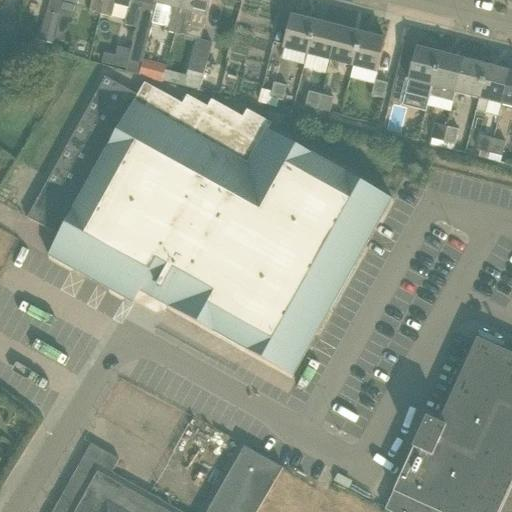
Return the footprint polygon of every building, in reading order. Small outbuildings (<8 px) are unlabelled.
[(61,17),(64,0),(50,0),(48,12),(46,11),(40,41),(54,45),(55,40),(61,17)] [(90,13),(101,16),(104,0),(64,0),(61,17),(73,20),(78,0),(90,0),(93,1),(90,13)] [(104,0),(101,16),(111,18),(115,5),(128,9),(124,25),(137,28),(143,4),(130,1),(130,0),(104,0)] [(163,32),(175,35),(183,0),(156,0),(156,3),(158,3),(157,8),(143,4),(137,28),(129,60),(126,70),(126,72),(139,75),(143,60),(152,24),(165,27),(163,32)] [(211,0),(183,0),(175,35),(187,37),(190,26),(204,29),(211,0)] [(306,56),(315,23),(293,17),(291,16),(283,50),(306,56)] [(338,29),(315,23),(306,56),(329,62),(330,62),(338,29)] [(0,36),(13,39),(15,30),(0,26),(0,36)] [(362,35),(338,29),(330,62),(353,68),(362,35)] [(384,40),(362,35),(353,68),(376,74),(386,40),(384,40)] [(212,43),(201,40),(196,39),(188,72),(204,76),(204,75),(212,43)] [(418,49),(417,48),(408,80),(396,76),(390,100),(403,103),(406,95),(429,101),(432,87),(440,55),(418,49)] [(101,63),(126,70),(129,60),(104,53),(101,63)] [(455,93),(464,61),(440,55),(432,87),(429,101),(430,97),(453,103),(455,93)] [(455,93),(478,99),(487,67),(464,61),(455,93)] [(502,105),(510,73),(487,67),(478,99),(479,99),(476,112),(486,114),(488,102),(502,105)] [(502,105),(511,107),(511,73),(510,73),(502,105)] [(141,292),(293,377),(392,200),(268,132),(272,125),(247,111),(243,118),(212,101),(208,108),(188,96),(183,105),(145,83),(138,96),(106,78),(28,219),(60,236),(49,257),(134,304),(135,302),(141,292)] [(371,96),(384,99),(388,85),(374,81),(371,96)] [(287,86),(274,83),(272,92),(262,90),(259,102),(269,105),(269,106),(277,108),(279,100),(283,101),(287,86)] [(318,110),(321,95),(309,92),(305,107),(318,110)] [(334,98),(321,95),(318,110),(330,113),(334,98)] [(431,139),(443,142),(447,127),(434,124),(431,139)] [(443,142),(456,145),(459,131),(447,127),(443,142)] [(479,151),(490,154),(494,139),(481,136),(478,151),(479,151)] [(506,142),(494,139),(490,154),(502,157),(506,142)] [(511,360),(500,355),(483,355),(471,366),(444,426),(427,419),(385,510),(388,511),(501,511),(504,506),(506,502),(511,492),(511,489),(511,360)] [(93,445),(66,493),(66,494),(56,511),(257,511),(284,469),(240,444),(201,511),(180,511),(112,474),(120,461),(93,445)]
